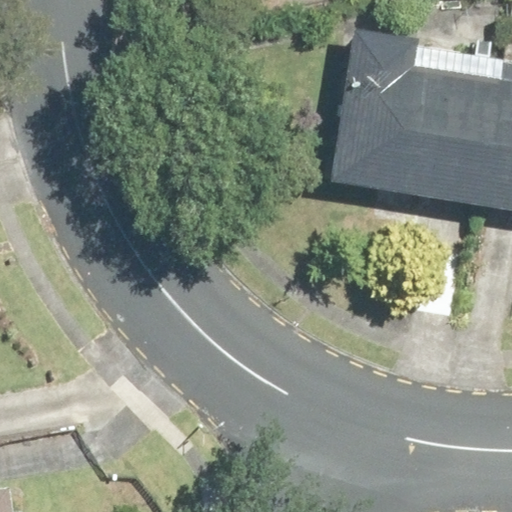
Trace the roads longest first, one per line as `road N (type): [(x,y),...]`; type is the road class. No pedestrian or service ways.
road 1 (residential): [(66,0),(66,138),(115,234),(220,353),(334,425)]
road 2 (residential): [(334,425),(465,452),(511,453)]
